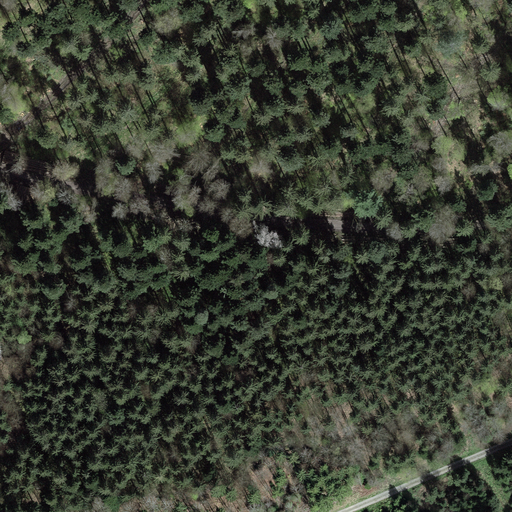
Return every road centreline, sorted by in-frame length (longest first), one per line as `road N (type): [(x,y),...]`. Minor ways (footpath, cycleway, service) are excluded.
road 1 (track): [(0,166),(274,221),(415,230),(511,222)]
road 2 (track): [(341,511),(511,441)]
